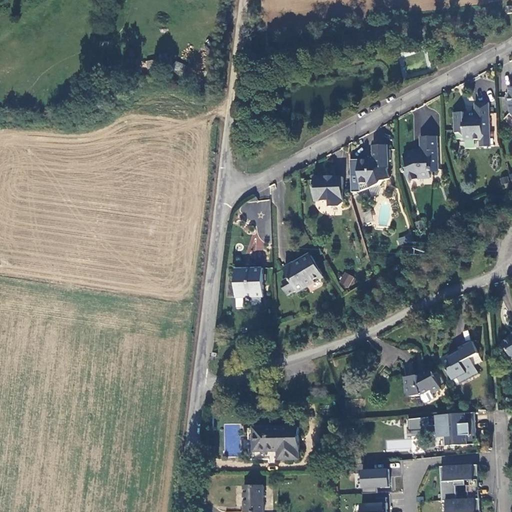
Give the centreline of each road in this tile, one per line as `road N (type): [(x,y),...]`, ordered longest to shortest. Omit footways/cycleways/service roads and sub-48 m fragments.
road 1 (residential): [(197,389),(354,338),(511,261)]
road 2 (residential): [(222,185),(255,178),(511,46)]
road 3 (unclassified): [(222,185),(197,389)]
road 4 (unclassified): [(248,0),(222,185)]
road 5 (unclassified): [(197,389),(182,511)]
